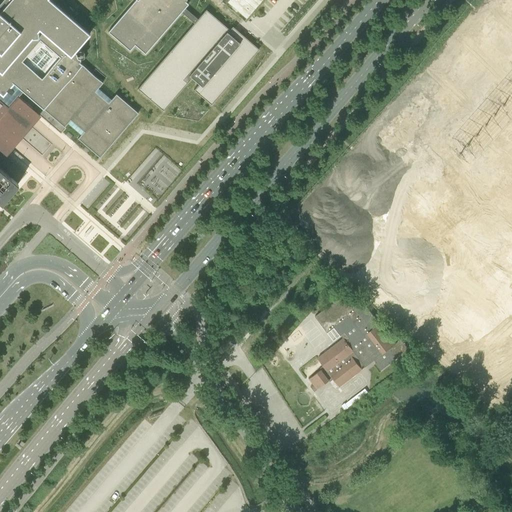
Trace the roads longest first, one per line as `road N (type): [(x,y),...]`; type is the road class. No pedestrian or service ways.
road 1 (secondary): [(159,311),(428,0)]
road 2 (secondary): [(381,0),(127,291)]
road 3 (unclassified): [(296,511),(159,311)]
road 4 (secondary): [(0,499),(115,358)]
road 5 (secondary): [(114,308),(0,435)]
road 6 (residential): [(74,158),(21,113),(4,133),(57,178)]
